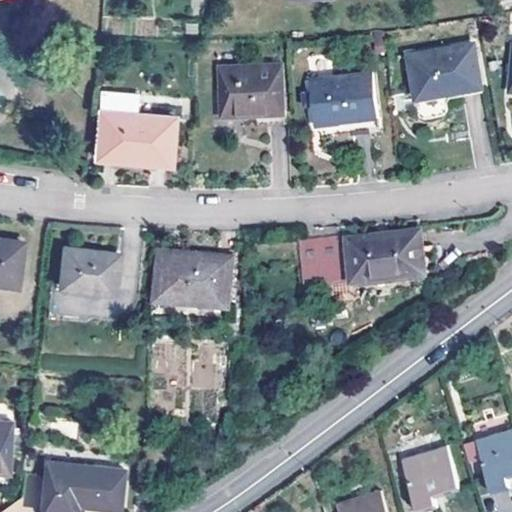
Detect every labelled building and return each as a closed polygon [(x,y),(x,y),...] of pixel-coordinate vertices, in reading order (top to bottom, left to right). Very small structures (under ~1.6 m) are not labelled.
[(416,98),(484,88),(477,43),(408,54),(416,98)] [(221,116),(285,114),(283,62),(220,65),(221,116)] [(316,108),(318,126),(354,121),(355,132),(383,128),(376,71),(312,79),(314,95),(316,108)] [(98,158),(174,165),(177,116),(138,112),(140,92),(102,89),(98,158)] [(314,95),(305,96),(307,109),(316,108),(314,95)] [(332,233),(332,283),(427,272),(423,225),(342,236),(341,232),(332,233)] [(332,283),(332,233),(303,236),(307,286),(332,283)] [(0,235),(0,281),(21,284),(25,239),(0,235)] [(61,287),(115,293),(120,251),(67,245),(61,287)] [(154,300),(232,308),(235,254),(161,248),(154,300)] [(0,421),(0,471),(11,472),(15,423),(0,421)] [(511,475),(511,428),(479,438),(495,492),(511,486),(511,479),(511,476),(511,475)] [(404,458),(421,511),(438,506),(436,496),(461,489),(448,445),(404,458)] [(48,461),(42,511),(66,511),(68,503),(121,508),(126,466),(81,462),(82,465),(48,461)] [(338,503),(340,511),(389,511),(382,490),(338,503)]
